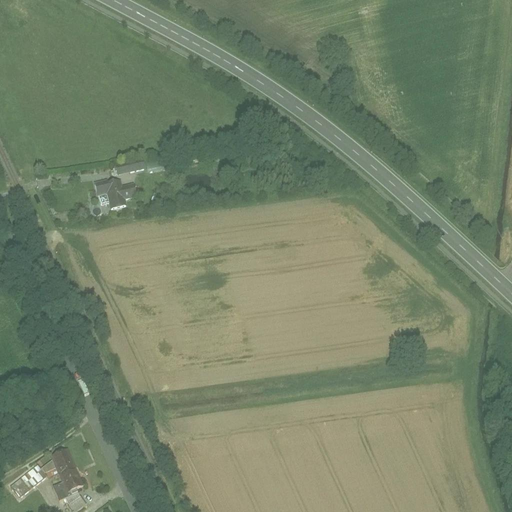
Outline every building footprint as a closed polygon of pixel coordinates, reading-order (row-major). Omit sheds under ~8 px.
[(165,159),(145,164),(147,174),(168,170),(165,159)] [(142,160),(116,167),(118,176),(144,170),(142,160)] [(121,188),(120,182),(107,185),(106,182),(95,184),(97,196),(108,194),(111,210),(125,207),(124,201),(136,198),(133,185),(121,188)] [(12,491),(21,499),(46,480),(58,499),(84,487),(67,452),(51,461),(23,482),(12,491)] [(72,511),(77,511),(86,507),(78,493),(66,500),(72,511)]
